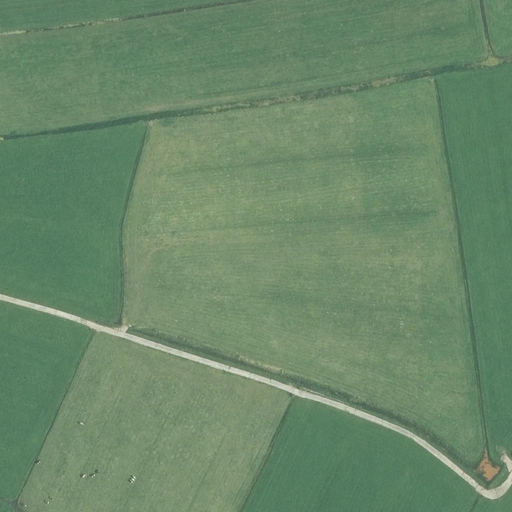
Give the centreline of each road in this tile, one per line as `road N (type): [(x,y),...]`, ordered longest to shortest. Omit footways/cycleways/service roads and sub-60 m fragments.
road 1 (track): [(511,473),(491,493),(405,431),(118,334),(126,327)]
road 2 (track): [(118,334),(0,299)]
